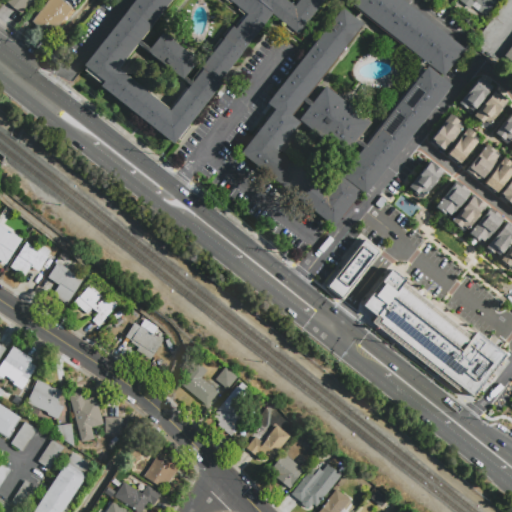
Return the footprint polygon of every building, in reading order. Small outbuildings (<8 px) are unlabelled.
[(6,0),(31,0),(22,12),(6,0)] [(50,35),(32,20),(48,0),(61,0),(72,8),(50,35)] [(173,142),(99,84),(103,79),(83,64),(132,0),(262,0),(273,8),(218,79),(220,81),(173,142)] [(270,97),(265,103),(273,109),(238,153),(332,227),(362,190),(365,193),(451,84),(441,76),(461,50),(397,0),(345,0),(345,1),(426,65),(341,173),(327,190),(278,151),(299,121),(290,114),(362,22),(342,6),(270,97)] [(262,0),(318,0),(297,27),(273,8),(262,0)] [(498,0),(485,17),(477,10),(480,7),(474,2),(469,8),(459,0),(498,0)] [(511,0),(511,11),(487,43),(479,36),(506,0),(511,0)] [(511,64),(502,57),(511,44),(511,64)] [(458,103),(471,114),(492,88),(479,77),(458,103)] [(325,88),(367,121),(343,153),(300,120),(325,88)] [(473,116),(486,127),(507,101),(494,90),(473,116)] [(511,111),(494,133),(508,144),(511,139),(511,111)] [(428,140),(441,151),(462,125),(449,114),(428,140)] [(445,154),(458,165),(479,139),(465,128),(445,154)] [(465,170),(478,181),(499,155),(486,144),(465,170)] [(483,183),(496,194),(511,174),(511,163),(504,157),(483,183)] [(407,188),(420,199),(441,172),(428,162),(407,188)] [(511,176),(497,195),(511,206),(511,204),(511,176)] [(433,210),(447,221),(468,194),(454,184),(433,210)] [(450,222),(463,233),(484,207),(470,196),(450,222)] [(467,236),(480,247),(501,220),(488,210),(467,236)] [(484,249),(497,260),(511,241),(511,228),(505,223),(484,249)] [(5,264),(0,260),(0,225),(21,239),(5,264)] [(361,239),(324,286),(340,299),(378,252),(361,239)] [(24,276),(10,267),(26,242),(48,256),(38,271),(30,266),(24,276)] [(511,243),(499,260),(511,271),(511,243)] [(48,277),(57,263),(83,279),(66,304),(53,295),(59,285),(48,277)] [(470,395),(460,386),(457,390),(370,321),(374,317),(360,305),(389,268),(404,279),(402,282),(470,336),(472,333),(474,331),(503,354),(470,395)] [(117,304),(98,325),(91,319),(97,313),(92,308),(86,314),(73,303),(89,285),(107,301),(110,298),(117,304)] [(124,336),(133,323),(139,326),(143,319),(157,327),(153,334),(161,340),(149,359),(135,350),(137,347),(129,342),(130,340),(124,336)] [(0,366),(12,347),(32,360),(29,363),(35,367),(21,390),(12,384),(13,382),(4,376),(2,379),(0,377),(0,366)] [(197,364),(207,372),(201,379),(218,393),(207,407),(180,385),(197,364)] [(215,379),(225,367),(237,377),(227,389),(215,379)] [(37,380),(61,391),(57,400),(59,405),(63,407),(57,419),(47,415),(46,412),(26,403),(37,380)] [(67,395),(80,391),(82,399),(93,396),(94,399),(95,398),(103,424),(90,428),(93,438),(81,441),(67,395)] [(211,416),(225,400),(245,418),(230,436),(216,425),(218,423),(211,416)] [(8,439),(0,433),(0,405),(20,419),(11,433),(12,434),(8,439)] [(104,434),(104,417),(120,417),(120,434),(104,434)] [(9,443),(23,422),(35,429),(21,451),(9,443)] [(71,424),(74,446),(58,436),(57,426),(71,424)] [(256,455),(246,446),(256,434),(263,440),(275,425),(289,436),(270,458),(260,450),(256,455)] [(63,447),(49,469),(37,461),(51,440),(63,447)] [(72,453),(90,465),(83,475),(85,476),(61,511),(31,511),(65,462),(66,462),(72,453)] [(288,489),(275,478),(276,476),(269,470),(282,454),(303,471),(288,489)] [(143,475),(157,455),(177,469),(163,489),(143,475)] [(0,463),(10,470),(0,484),(0,463)] [(300,502),(290,494),(308,470),(314,475),(318,469),(321,471),(327,463),(340,474),(314,506),(303,497),(300,502)] [(36,487),(22,509),(11,501),(25,480),(36,487)] [(160,494),(152,506),(148,503),(141,511),(136,511),(114,497),(123,483),(134,490),(139,481),(160,494)] [(319,511),(337,490),(350,500),(342,510),(345,511),(319,511)] [(105,511),(112,502),(127,511),(105,511)]
